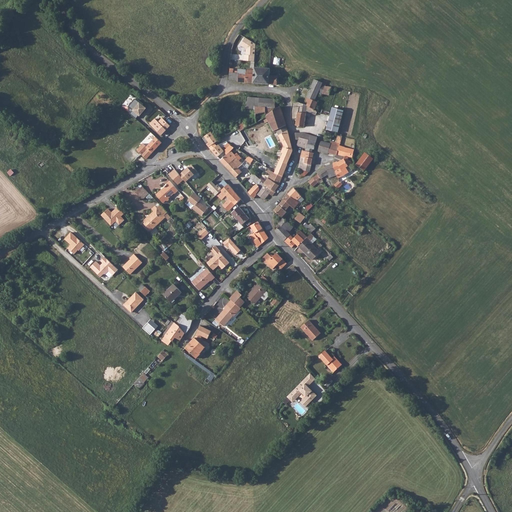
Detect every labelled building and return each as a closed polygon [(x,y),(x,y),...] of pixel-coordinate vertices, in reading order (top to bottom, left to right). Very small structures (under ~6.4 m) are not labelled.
[(254,62),(255,56),(255,48),(256,45),(245,38),(241,45),(246,49),(246,55),(244,55),(243,61),(254,62)] [(254,70),(253,82),(277,84),(277,80),(280,80),(280,76),(277,75),(269,75),(270,68),(254,67),(254,70)] [(246,70),(246,73),(235,72),(229,72),(229,79),(237,79),(237,81),(253,82),(254,70),(246,70)] [(309,92),(303,90),(302,90),(300,95),(307,97),(306,101),(308,102),(307,105),(314,109),(318,102),(315,101),(318,95),(319,92),(323,82),(315,79),(310,90),(309,92)] [(329,95),(332,86),(326,86),(323,93),(329,95)] [(255,109),(256,122),(266,118),(264,115),(275,110),(275,107),(276,99),(246,97),(246,108),(255,109)] [(133,110),(130,113),(136,118),(140,115),(147,108),(135,98),(129,106),(133,110)] [(306,110),(316,115),(317,111),(314,109),(307,105),(294,101),(293,108),(292,115),(292,118),(297,118),(296,125),(304,127),(306,110)] [(287,124),(281,106),(275,107),(275,110),(264,115),(266,118),(275,130),(278,129),(285,125),(287,124)] [(344,110),(333,107),(331,113),(342,116),(344,110)] [(338,132),(342,116),(331,113),(327,129),(338,132)] [(163,117),(159,122),(155,118),(150,123),(161,134),(171,124),(163,117)] [(288,131),(285,125),(278,129),(279,131),(280,134),(288,131)] [(280,158),(274,174),(282,178),(293,150),(288,131),(280,134),(283,147),(279,157),(280,158)] [(209,147),(215,141),(217,140),(216,140),(216,139),(216,138),(211,132),(205,136),(209,142),(206,144),(209,147)] [(297,145),(303,147),(307,148),(309,140),(311,135),(306,133),(300,132),(295,132),(296,139),(298,139),(297,145)] [(143,144),(137,151),(147,159),(162,142),(156,137),(147,147),(143,144)] [(307,148),(306,150),(308,151),(312,152),(312,149),(314,150),(316,142),(309,140),(307,148)] [(219,146),(215,141),(209,147),(217,156),(223,151),(222,149),(219,146)] [(328,153),(328,152),(330,143),(323,141),(321,141),(320,142),(319,143),(318,150),(328,153)] [(328,152),(344,156),(348,156),(352,157),(354,153),(355,149),(340,145),(341,143),(335,142),(331,141),(330,143),(328,152)] [(242,164),(245,162),(237,153),(234,155),(231,151),(220,160),(225,166),(236,157),(242,164)] [(314,152),(312,152),(308,151),(306,158),(305,161),(305,162),(311,164),(314,152)] [(356,164),(364,170),(373,158),(366,153),(365,152),(356,164)] [(348,156),(344,156),(344,159),(337,162),(336,161),(332,163),(336,173),(336,174),(338,178),(344,175),(344,174),(348,172),(346,167),(347,166),(349,167),(352,162),(347,159),(348,156)] [(244,166),(247,169),(250,165),(246,161),(245,162),(242,164),(236,157),(225,166),(235,178),(241,173),(240,171),(244,166)] [(309,172),(311,164),(305,162),(304,164),(299,163),(298,168),(300,168),(306,171),(309,172)] [(333,172),(330,163),(324,165),(325,167),(327,174),(333,172)] [(327,174),(329,177),(336,174),(336,173),(332,163),(330,163),(333,172),(327,174)] [(188,168),(188,167),(179,175),(184,180),(186,182),(197,171),(191,165),(188,168)] [(321,178),(327,174),(325,167),(317,172),(318,173),(321,178)] [(184,180),(179,175),(175,170),(169,175),(178,185),(184,180)] [(265,177),(268,178),(266,180),(264,184),(266,186),(271,190),(268,193),(272,196),(275,191),(279,185),(282,178),(274,174),(269,171),(265,177)] [(322,180),(322,179),(321,178),(318,173),(314,176),(318,182),(320,182),(321,181),(322,180)] [(249,178),(256,184),(258,186),(262,182),(258,179),(253,174),(249,178)] [(308,181),(312,187),(317,183),(312,177),(308,181)] [(216,195),(217,193),(228,183),(224,179),(218,184),(217,184),(215,185),(212,182),(208,185),(212,189),(211,190),(216,195)] [(335,185),(340,189),(344,183),(339,179),(335,185)] [(166,200),(167,201),(168,201),(169,201),(169,200),(169,199),(168,198),(174,194),(175,194),(179,190),(170,180),(166,183),(167,184),(155,195),(163,203),(166,200)] [(264,184),(262,182),(258,186),(256,184),(254,185),(253,187),(247,192),(253,198),(256,195),(260,190),(263,190),(266,186),(264,184)] [(228,183),(217,193),(221,198),(227,193),(232,188),(228,183)] [(144,200),(146,198),(150,194),(142,186),(136,192),(144,200)] [(271,190),(266,186),(263,190),(260,190),(256,195),(264,200),(268,193),(271,190)] [(299,202),(300,203),(305,198),(296,190),(293,187),(288,193),(299,202)] [(232,188),(227,193),(232,199),(235,203),(236,204),(242,199),(232,188)] [(195,192),(188,200),(196,205),(193,208),(202,215),(208,208),(199,201),(202,198),(198,195),(195,192)] [(289,205),(293,208),(299,202),(288,193),(282,199),(283,199),(289,205)] [(228,210),(235,203),(232,199),(224,205),(228,210)] [(286,212),(285,210),(289,205),(283,199),(273,209),(281,217),(282,217),(286,212)] [(170,215),(160,204),(158,207),(161,211),(168,217),(170,215)] [(166,216),(161,211),(158,207),(156,205),(152,209),(154,211),(144,220),(144,221),(144,222),(145,223),(145,224),(151,230),(166,216)] [(242,224),(249,217),(239,206),(232,212),(240,221),(237,224),(240,229),(244,226),(242,224)] [(117,212),(113,210),(112,211),(109,208),(101,214),(111,225),(116,221),(119,226),(125,220),(121,216),(124,213),(121,209),(117,212)] [(288,232),(289,230),(293,226),(292,225),(290,224),(289,222),(283,217),(281,220),(278,223),(280,224),(278,226),(274,230),(274,231),(283,241),(290,234),(289,234),(288,232)] [(257,220),(251,225),(255,231),(251,234),(258,246),(268,237),(257,220)] [(199,235),(203,240),(210,233),(206,229),(199,235)] [(298,246),(307,237),(299,229),(292,236),(294,238),(292,240),(298,246)] [(71,232),(64,239),(70,244),(67,247),(74,253),(77,249),(78,250),(84,244),(71,232)] [(309,241),(311,239),(313,236),(311,233),(307,237),(298,246),(311,259),(319,251),(312,243),(309,241)] [(241,249),(246,245),(236,234),(229,239),(232,242),(234,241),(241,249)] [(283,241),(288,245),(292,240),(294,238),(292,236),(290,234),(283,241)] [(210,264),(210,265),(215,270),(220,265),(224,268),(230,262),(220,251),(221,250),(217,246),(212,250),(216,255),(210,261),(209,263),(210,264)] [(228,248),(234,256),(236,253),(230,246),(228,248)] [(167,260),(170,257),(165,251),(162,254),(167,260)] [(269,253),(263,258),(272,268),(277,263),(281,267),(287,262),(283,258),(278,252),(274,256),(272,254),(271,255),(269,253)] [(131,258),(123,265),(131,273),(143,262),(135,253),(130,257),(131,258)] [(96,260),(91,266),(101,276),(103,273),(106,273),(109,270),(113,274),(118,269),(105,255),(101,260),(103,262),(100,264),(96,260)] [(294,266),(286,273),(289,276),(296,269),(294,266)] [(211,279),(212,280),(216,276),(208,268),(193,281),(200,289),(211,279)] [(264,275),(261,278),(270,285),(272,282),(264,275)] [(260,282),(248,295),(256,302),(268,289),(260,282)] [(175,283),(164,293),(172,302),(183,291),(175,283)] [(146,295),(151,290),(144,284),(139,288),(146,295)] [(243,293),(239,289),(231,298),(232,299),(240,307),(246,300),(242,295),(243,293)] [(136,292),(124,305),(132,313),(144,300),(136,292)] [(277,305),(283,300),(278,296),(273,301),(277,305)] [(226,307),(216,318),(225,325),(235,314),(235,315),(238,312),(242,308),(240,307),(232,299),(228,303),(225,306),(226,307)] [(309,320),(301,327),(312,340),(320,333),(309,320)] [(162,341),(169,346),(173,340),(177,336),(181,339),(185,333),(186,334),(190,329),(185,325),(180,325),(176,321),(162,341)] [(148,323),(143,329),(150,336),(156,329),(148,323)] [(207,346),(207,345),(204,343),(202,341),(204,338),(202,334),(208,336),(212,329),(210,327),(210,326),(206,323),(205,324),(204,324),(202,324),(196,335),(186,346),(188,347),(186,349),(189,352),(191,350),(198,356),(201,352),(207,346)] [(162,350),(157,357),(162,361),(168,355),(162,350)] [(326,350),(320,356),(335,371),(343,364),(335,356),(333,358),(326,350)] [(311,371),(285,398),(291,405),(300,395),(304,399),(302,401),(306,406),(317,394),(308,386),(316,377),(311,371)] [(211,381),(216,375),(212,372),(207,378),(211,381)] [(143,373),(134,385),(140,389),(149,377),(143,373)] [(326,384),(330,388),(334,383),(330,379),(326,384)]
